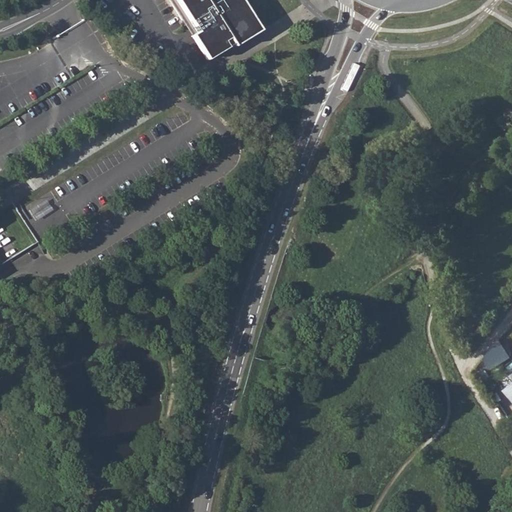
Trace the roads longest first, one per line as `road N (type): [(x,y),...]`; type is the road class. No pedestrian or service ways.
road 1 (secondary): [(316,121),(241,338),(199,511)]
road 2 (secondary): [(316,121),(376,25),(405,4)]
road 3 (secondary): [(349,0),(316,121)]
